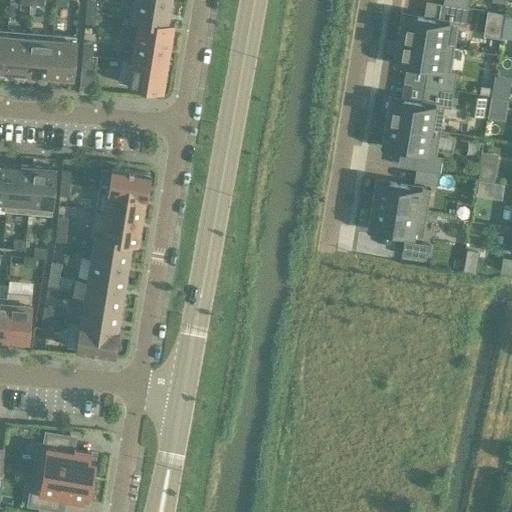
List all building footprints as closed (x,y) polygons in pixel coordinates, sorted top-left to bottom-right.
[(86,0),(85,10),(95,11),(96,0),(86,0)] [(161,0),(134,0),(132,17),(173,24),(173,23),(167,22),(170,1),(161,0)] [(402,13),(398,38),(453,47),(457,23),(463,24),(466,6),(442,2),(440,19),(402,13)] [(85,10),(84,22),(94,23),(95,11),(85,10)] [(511,34),(511,12),(482,12),(482,35),(511,34)] [(132,17),(131,18),(137,19),(134,39),(169,45),(173,24),(132,17)] [(26,73),(29,31),(6,29),(3,72),(26,73)] [(48,75),(52,33),(29,31),(26,73),(48,75)] [(48,75),(72,77),(76,35),(52,33),(48,75)] [(455,71),(449,70),(453,47),(398,38),(394,62),(427,68),(424,84),(453,89),(455,71)] [(134,39),(131,60),(121,58),(121,59),(166,66),(169,45),(134,39)] [(82,54),(92,54),(93,42),(83,42),(82,54)] [(91,66),(92,54),(82,54),(81,66),(91,66)] [(162,89),(166,66),(121,59),(117,81),(162,89)] [(443,106),(450,107),(453,89),(424,84),(421,101),(389,96),(384,121),(439,130),(443,106)] [(491,87),(480,85),(479,94),(489,95),(491,87)] [(502,117),(504,97),(471,93),(469,113),(502,117)] [(380,145),(435,154),(439,130),(384,121),(380,145)] [(475,177),(492,178),(494,151),(478,150),(475,177)] [(441,160),(417,156),(415,168),(439,172),(441,160)] [(5,210),(9,162),(0,161),(0,199),(5,200),(4,210),(5,210)] [(28,212),(32,164),(9,162),(5,210),(28,212)] [(51,214),(55,166),(32,164),(28,212),(51,214)] [(145,195),(149,172),(111,166),(107,189),(145,195)] [(413,180),(437,184),(439,172),(415,168),(413,180)] [(60,182),(70,183),(71,171),(61,170),(60,182)] [(375,179),(371,203),(425,212),(429,188),(375,179)] [(60,182),(59,194),(69,195),(70,183),(60,182)] [(94,210),(141,218),(145,195),(107,189),(104,211),(94,209),(94,210)] [(367,228),(421,237),(425,212),(371,203),(367,228)] [(141,218),(94,210),(90,233),(131,239),(131,240),(137,241),(141,218)] [(56,228),(66,229),(67,217),(57,216),(56,228)] [(56,228),(55,240),(65,241),(66,229),(56,228)] [(128,262),(131,240),(131,239),(90,233),(90,234),(94,234),(90,256),(128,262)] [(24,249),(25,239),(13,238),(12,248),(24,249)] [(425,258),(427,243),(403,239),(401,254),(425,258)] [(45,257),(46,247),(34,246),(33,256),(45,257)] [(23,255),(22,265),(35,266),(35,256),(23,255)] [(511,257),(502,255),(500,270),(511,272),(511,257)] [(90,256),(86,278),(124,284),(128,262),(90,256)] [(49,272),(59,274),(61,262),(51,260),(49,272)] [(57,286),(59,274),(49,272),(47,284),(57,286)] [(83,301),(120,307),(124,284),(86,278),(83,301)] [(7,291),(3,339),(27,340),(31,293),(7,291)] [(120,307),(83,301),(79,322),(70,321),(70,322),(117,329),(120,307)] [(41,317),(52,319),(53,307),(43,305),(41,317)] [(50,331),(52,319),(41,317),(40,329),(50,331)] [(117,329),(70,322),(66,345),(113,353),(117,329)] [(38,442),(34,466),(91,476),(95,452),(68,447),(70,435),(45,431),(43,443),(38,442)] [(91,476),(34,466),(28,503),(58,508),(60,496),(82,500),(84,493),(87,493),(88,489),(91,476)]
